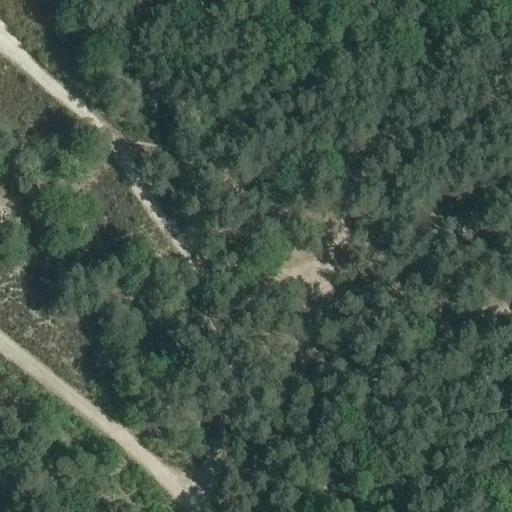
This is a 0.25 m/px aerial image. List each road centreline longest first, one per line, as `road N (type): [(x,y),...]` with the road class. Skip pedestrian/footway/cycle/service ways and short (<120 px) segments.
road 1 (track): [(320,511),(370,414),(417,359),(511,315)]
road 2 (track): [(193,511),(109,422),(0,342)]
